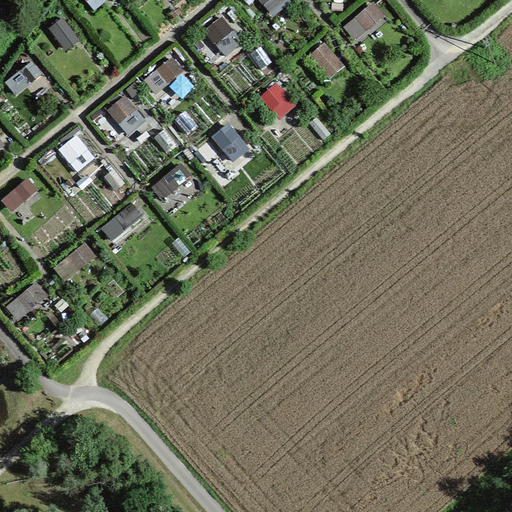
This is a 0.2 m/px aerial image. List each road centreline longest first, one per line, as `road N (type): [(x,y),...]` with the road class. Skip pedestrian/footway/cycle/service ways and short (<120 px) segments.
road 1 (track): [(511,6),(120,331),(79,393)]
road 2 (track): [(206,0),(0,176)]
road 3 (track): [(79,393),(129,413),(217,511)]
